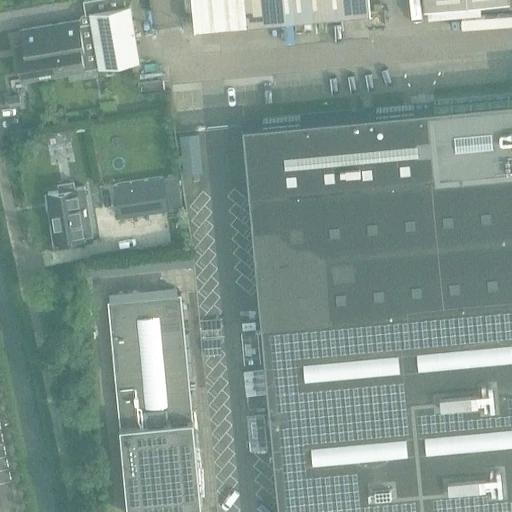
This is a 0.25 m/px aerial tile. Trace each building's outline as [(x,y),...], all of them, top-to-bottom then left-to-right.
[(82,13),(79,18),(79,21),(87,67),(99,65),(99,66),(139,59),(130,4),(126,4),(124,0),(83,0),(86,13),(82,13)] [(190,0),(193,26),(243,22),(241,0),(190,0)] [(241,0),(243,22),(282,18),(280,0),(241,0)] [(369,10),(368,0),(280,0),(282,18),(369,10)] [(24,46),(16,48),(19,66),(21,78),(87,67),(79,21),(22,30),(24,46)] [(511,511),(511,94),(504,96),(242,121),(278,511),(511,511)] [(19,95),(7,97),(9,107),(21,105),(19,95)] [(198,133),(179,135),(183,174),(202,172),(198,133)] [(114,185),(117,205),(119,216),(182,206),(178,175),(114,185)] [(59,191),(47,193),(55,241),(83,237),(79,207),(87,205),(84,187),(74,188),(73,180),(57,183),(59,191)] [(128,511),(164,511),(202,509),(182,292),(109,299),(128,511)]
